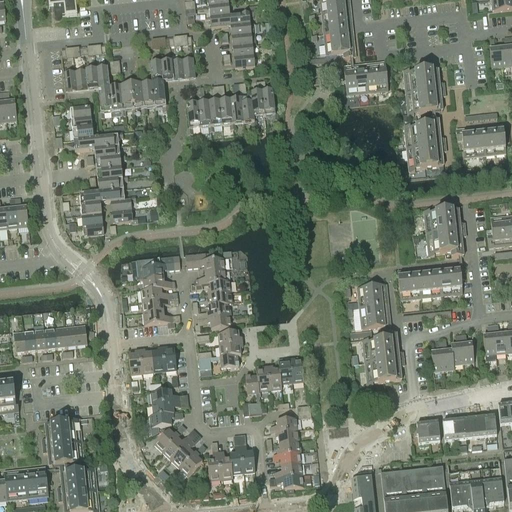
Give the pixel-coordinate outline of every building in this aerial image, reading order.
[(47,0),(49,10),(53,9),(54,19),(55,21),(56,22),(57,22),(59,22),(60,21),(61,20),(62,19),(64,18),(65,19),(77,17),(75,0),(47,0)] [(227,0),(207,0),(208,9),(228,7),(227,0)] [(355,55),(348,0),(319,0),(323,37),(326,58),(355,55)] [(511,11),(511,9),(511,1),(491,3),(492,14),(511,11)] [(229,18),(228,7),(208,9),(210,20),(229,18)] [(229,18),(230,29),(250,26),(249,18),(254,18),(253,13),(247,13),(247,16),(229,18)] [(230,29),(229,18),(210,20),(211,31),(230,29)] [(230,29),(231,39),(251,37),(250,26),(230,29)] [(252,48),(251,37),(231,39),(232,50),(252,48)] [(253,59),(252,48),(232,50),(233,61),(253,59)] [(502,70),(511,69),(510,49),(499,50),(502,70)] [(491,71),(502,70),(499,50),(489,51),(491,71)] [(253,59),(233,61),(235,72),(254,70),(253,59)] [(193,61),(182,63),(184,82),(195,81),(193,61)] [(182,63),(171,64),(173,83),(184,82),(182,63)] [(171,64),(160,65),(163,85),(173,83),(171,64)] [(149,66),(150,72),(152,86),(163,85),(160,65),(149,66)] [(388,94),(387,83),(385,65),(343,69),(344,81),(345,82),(345,87),(346,98),(388,94)] [(96,72),(98,92),(109,90),(108,77),(107,71),(96,72)] [(87,93),(98,92),(96,72),(85,73),(87,93)] [(409,73),(403,74),(408,120),(414,119),(413,117),(442,114),(440,100),(445,99),(443,86),(439,86),(437,72),(409,75),(409,73)] [(85,73),(75,74),(77,94),(87,93),(85,73)] [(77,94),(75,74),(63,75),(66,95),(77,94)] [(163,85),(152,86),(154,110),(162,109),(163,114),(168,114),(168,107),(165,108),(163,85)] [(154,110),(152,86),(141,87),(144,116),(147,116),(146,111),(154,110)] [(240,101),(243,126),(251,125),(252,130),(254,130),(251,103),(247,103),(245,86),(239,87),(240,99),(240,101)] [(141,87),(130,88),(133,112),(141,112),(142,117),(144,116),(141,87)] [(130,88),(120,89),(123,119),(125,118),(125,113),(133,112),(130,88)] [(217,89),(222,128),(230,127),(230,132),(233,132),(230,103),(224,103),(224,101),(225,101),(223,88),(217,89)] [(109,90),(111,115),(120,114),(120,119),(123,119),(120,89),(109,90)] [(213,129),(222,128),(217,89),(211,90),(212,102),(213,102),(213,104),(208,105),(211,134),(214,134),(213,129)] [(103,116),(111,115),(109,90),(98,92),(100,115),(98,115),(99,121),(104,121),(103,116)] [(196,98),(197,106),(200,131),(208,130),(209,135),(211,134),(208,105),(205,105),(203,90),(196,91),(196,98)] [(261,94),(264,119),(272,118),(273,123),(278,122),(277,116),(275,116),(272,93),(261,94)] [(254,120),(264,119),(261,94),(250,96),(251,103),(254,130),(257,129),(256,123),(254,124),(254,120)] [(235,127),(243,126),(240,101),(230,103),(233,132),(235,132),(235,127)] [(4,105),(6,125),(17,124),(15,104),(4,105)] [(192,132),(200,131),(197,106),(186,107),(189,131),(186,131),(187,137),(193,137),(192,132)] [(70,111),(71,122),(91,120),(90,109),(70,111)] [(71,122),(72,132),(92,130),(91,120),(71,122)] [(438,127),(426,129),(410,130),(410,128),(404,129),(409,175),(415,174),(414,172),(443,169),(441,155),(446,155),(444,141),(440,141),(438,127)] [(505,157),(504,146),(502,128),(461,132),(464,161),(505,157)] [(73,143),(93,141),(92,130),(72,132),(73,143)] [(93,141),(94,152),(118,149),(118,141),(123,141),(122,135),(116,136),(116,138),(93,141)] [(94,152),(93,141),(73,143),(75,154),(94,152)] [(118,149),(94,152),(95,163),(125,159),(124,157),(119,157),(118,149)] [(95,163),(96,173),(121,171),(120,163),(125,162),(125,159),(95,163)] [(121,171),(96,173),(98,184),(127,181),(127,178),(122,179),(121,171)] [(98,184),(99,194),(99,195),(123,192),(122,184),(127,184),(127,181),(98,184)] [(123,192),(99,195),(100,205),(100,206),(110,205),(110,204),(135,202),(135,199),(129,200),(129,202),(124,203),(123,192)] [(79,197),(80,208),(100,205),(99,195),(99,194),(79,197)] [(110,204),(110,205),(111,215),(131,213),(130,205),(135,204),(135,202),(110,204)] [(100,206),(100,205),(80,208),(81,218),(101,216),(100,206)] [(26,209),(16,210),(18,231),(28,229),(26,209)] [(16,210),(5,212),(8,232),(18,231),(16,210)] [(157,212),(150,213),(151,223),(158,222),(157,212)] [(423,214),(426,237),(428,260),(434,259),(434,257),(462,254),(461,240),(465,239),(464,226),(459,226),(458,212),(429,215),(429,213),(423,214)] [(132,221),(131,213),(111,215),(113,226),(131,224),(132,226),(138,226),(137,220),(132,221)] [(102,227),(101,216),(81,218),(83,229),(102,227)] [(511,248),(511,218),(490,221),(493,250),(511,248)] [(104,238),(102,227),(83,229),(84,240),(89,240),(96,239),(104,238)] [(205,256),(191,258),(192,271),(202,270),(202,269),(204,269),(205,275),(225,273),(224,261),(206,263),(205,256)] [(165,274),(174,273),(173,260),(137,264),(138,279),(136,279),(136,283),(143,282),(163,280),(162,273),(164,273),(165,274)] [(459,268),(397,274),(400,303),(462,296),(459,268)] [(226,284),(225,273),(205,275),(205,282),(203,282),(203,281),(195,282),(193,284),(194,288),(195,288),(209,286),(226,284)] [(164,286),(163,280),(143,282),(144,293),(161,292),(175,290),(174,285),(173,284),(166,285),(166,286),(164,286)] [(208,298),(231,295),(230,284),(226,284),(209,286),(210,292),(207,293),(208,298)] [(357,290),(359,311),(361,332),(390,329),(386,287),(357,290)] [(161,298),(161,292),(144,293),(140,293),(141,305),(177,301),(177,295),(163,297),(163,298),(161,298)] [(232,307),(231,295),(208,298),(208,303),(211,303),(212,309),(229,307),(232,307)] [(178,307),(177,301),(141,305),(143,316),(163,314),(162,308),(164,308),(165,308),(178,307)] [(207,321),(230,318),(229,307),(212,309),(208,309),(209,316),(206,316),(207,321)] [(164,321),(163,314),(143,316),(144,328),(167,325),(174,325),(180,324),(179,318),(166,320),(164,321)] [(231,330),(230,318),(207,321),(207,326),(210,326),(211,332),(231,330)] [(85,329),(74,330),(76,350),(87,349),(85,329)] [(66,351),(76,350),(74,330),(64,331),(66,351)] [(54,332),(56,352),(66,351),(64,331),(54,332)] [(46,353),(56,352),(54,332),(44,333),(46,353)] [(34,334),(36,354),(46,353),(44,333),(34,334)] [(26,355),(36,354),(34,334),(24,335),(26,355)] [(218,337),(219,348),(242,346),(241,341),(239,341),(238,334),(218,337)] [(511,334),(503,336),(505,356),(511,355),(511,334)] [(15,356),(26,355),(24,335),(13,336),(15,356)] [(495,357),(505,356),(503,336),(493,337),(495,357)] [(485,358),(495,357),(493,337),(483,338),(485,358)] [(362,343),(367,389),(373,388),(372,386),(401,383),(400,369),(404,369),(402,355),(398,355),(397,341),(368,344),(368,342),(362,343)] [(471,345),(461,347),(463,367),(474,366),(471,345)] [(219,348),(220,359),(220,360),(237,358),(241,357),(240,351),(242,351),(242,346),(219,348)] [(451,348),(451,352),(453,368),(463,367),(461,347),(451,348)] [(153,375),(165,374),(162,351),(157,352),(157,354),(151,355),(153,375)] [(167,351),(162,351),(165,374),(176,373),(174,352),(167,353),(167,351)] [(454,372),(453,368),(451,352),(441,353),(443,374),(454,372)] [(142,377),(153,375),(151,355),(145,356),(144,353),(139,354),(142,377)] [(443,374),(441,353),(431,355),(433,375),(443,374)] [(130,378),(142,377),(139,354),(134,354),(135,357),(128,357),(130,378)] [(220,359),(211,360),(198,362),(199,373),(211,372),(210,365),(211,363),(220,362),(221,371),(238,369),(237,358),(220,360),(220,359)] [(289,363),(292,386),(303,384),(301,364),(295,365),(294,362),(289,363)] [(278,366),(278,371),(279,371),(280,387),(281,387),(292,386),(289,363),(284,363),(284,366),(278,366)] [(279,371),(278,371),(273,372),(272,369),(267,370),(270,393),(281,392),(281,387),(280,387),(279,371)] [(256,374),(256,378),(257,378),(258,394),(259,394),(270,393),(267,370),(262,370),(262,373),(256,374)] [(261,417),(261,416),(260,411),(259,394),(258,394),(257,378),(256,378),(245,380),(247,397),(256,396),(257,404),(255,406),(248,407),(248,405),(242,406),(243,419),(261,417)] [(0,416),(18,415),(18,409),(15,409),(14,398),(14,397),(12,380),(0,381),(0,416)] [(152,407),(188,403),(187,397),(174,399),(174,400),(172,400),(171,393),(150,395),(152,407)] [(149,418),(149,419),(173,416),(173,410),(175,409),(175,410),(188,409),(188,403),(152,407),(153,418),(149,418)] [(510,427),(508,407),(497,408),(500,428),(510,427)] [(173,416),(149,419),(150,430),(171,428),(170,422),(173,421),(172,417),(173,416)] [(494,418),(483,419),(485,440),(496,439),(494,418)] [(483,419),(473,421),(475,441),(485,440),(483,419)] [(270,436),(275,436),(275,435),(298,433),(296,421),(276,424),(277,430),(275,431),(274,430),(270,430),(270,436)] [(463,422),(465,442),(475,441),(473,421),(463,422)] [(84,468),(80,435),(79,422),(73,422),(73,425),(62,426),(61,426),(45,428),(46,442),(42,442),(43,456),(48,456),(49,469),(78,466),(78,469),(84,468)] [(453,423),(455,443),(465,442),(463,422),(453,423)] [(455,443),(453,423),(442,424),(444,444),(455,443)] [(437,425),(427,426),(429,446),(439,445),(437,425)] [(418,447),(429,446),(427,426),(416,427),(418,447)] [(154,447),(163,456),(179,439),(175,435),(173,437),(169,432),(154,447)] [(275,435),(275,436),(275,441),(278,440),(278,447),(299,444),(298,433),(275,435)] [(232,478),(243,476),(240,449),(239,438),(233,439),(235,454),(236,454),(236,456),(229,457),(230,461),(232,478)] [(163,456),(171,463),(190,444),(186,440),(183,443),(183,444),(182,445),(177,441),(179,439),(163,456)] [(194,447),(190,444),(171,463),(179,471),(195,455),(195,454),(193,456),(189,452),(190,450),(191,451),(194,447)] [(277,453),(277,458),(300,456),(299,444),(278,447),(279,453),(277,453)] [(240,449),(243,476),(255,475),(252,454),(246,455),(245,453),(246,453),(246,448),(240,449)] [(232,481),(232,478),(230,461),(224,461),(223,459),(224,459),(223,454),(218,455),(221,482),(232,481)] [(199,458),(195,455),(179,471),(188,479),(202,464),(197,460),(199,458)] [(209,484),(221,482),(218,455),(212,455),(213,460),(214,462),(207,463),(209,484)] [(280,463),(281,469),(301,467),(300,456),(277,458),(273,458),(273,464),(278,464),(278,463),(280,463)] [(511,511),(511,462),(503,463),(504,470),(508,506),(508,511),(511,511)] [(303,478),(301,467),(281,469),(281,476),(279,476),(279,475),(274,476),(275,481),(303,478)] [(3,474),(4,483),(5,483),(7,503),(48,499),(45,470),(3,474)] [(98,511),(95,483),(94,470),(88,471),(88,473),(60,477),(61,491),(57,491),(58,505),(63,504),(63,511),(98,511)] [(442,470),(421,472),(425,511),(446,511),(443,477),(442,470)] [(485,511),(489,508),(508,506),(504,470),(443,477),(446,511),(449,511),(466,510),(467,511),(485,511)] [(384,511),(380,476),(381,476),(381,472),(377,472),(378,475),(370,476),(358,477),(358,481),(351,482),(353,504),(354,511),(384,511)] [(405,511),(425,511),(421,472),(401,474),(405,511)] [(405,511),(401,474),(381,476),(380,476),(384,511),(405,511)] [(304,490),(303,478),(275,481),(269,482),(269,489),(276,488),(276,487),(280,486),(282,485),(283,492),(286,492),(293,491),(304,490)]
